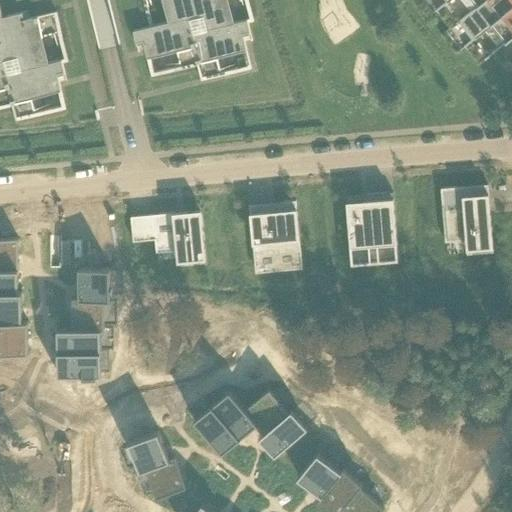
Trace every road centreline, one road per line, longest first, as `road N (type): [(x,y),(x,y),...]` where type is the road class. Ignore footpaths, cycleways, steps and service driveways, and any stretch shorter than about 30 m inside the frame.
road 1 (residential): [(511,151),(0,196)]
road 2 (unknown): [(0,374),(67,414),(129,511)]
